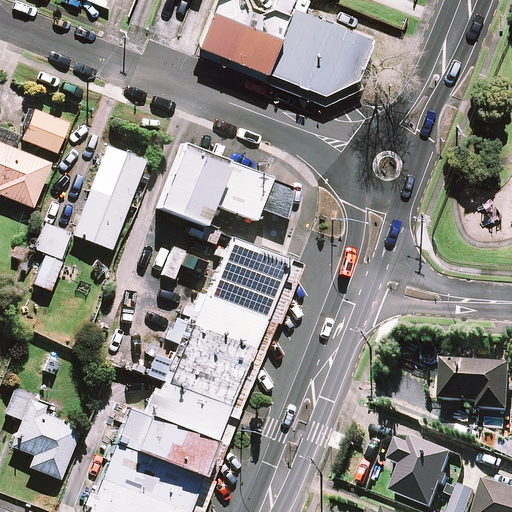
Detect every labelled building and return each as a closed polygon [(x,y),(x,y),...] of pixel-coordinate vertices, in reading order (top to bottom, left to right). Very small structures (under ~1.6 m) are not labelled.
[(212,0),(199,37),(273,63),(288,21),(227,0),(212,0)] [(365,17),(316,0),(295,0),(273,63),(340,86),(365,17)] [(65,125),(31,112),(20,141),(53,154),(65,125)] [(47,164),(13,151),(18,138),(0,130),(0,197),(29,209),(47,164)] [(226,158),(182,140),(158,200),(202,217),(226,158)] [(141,162),(103,148),(70,236),(108,251),(141,162)] [(210,278),(265,300),(287,244),(232,222),(210,278)] [(69,235),(42,225),(33,250),(43,254),(31,285),(48,291),(69,235)] [(194,318),(249,339),(265,300),(210,278),(205,276),(189,315),(194,318)] [(173,370),(229,392),(249,339),(194,318),(173,370)] [(59,364),(46,357),(38,372),(50,379),(59,364)] [(510,371),(439,366),(436,404),(477,407),(477,413),(506,415),(510,371)] [(153,404),(214,428),(229,392),(173,370),(167,368),(153,404)] [(52,408),(11,392),(3,414),(18,420),(7,447),(31,456),(26,468),(56,479),(76,429),(48,419),(52,408)] [(132,444),(197,470),(214,428),(153,404),(148,402),(132,444)] [(132,444),(117,438),(92,501),(119,511),(180,511),(197,470),(132,444)] [(412,443),(409,451),(396,446),(389,464),(401,469),(391,496),(431,511),(451,458),(412,443)] [(511,511),(511,492),(482,484),(474,511),(511,511)] [(468,511),(475,494),(458,488),(449,511),(468,511)]
